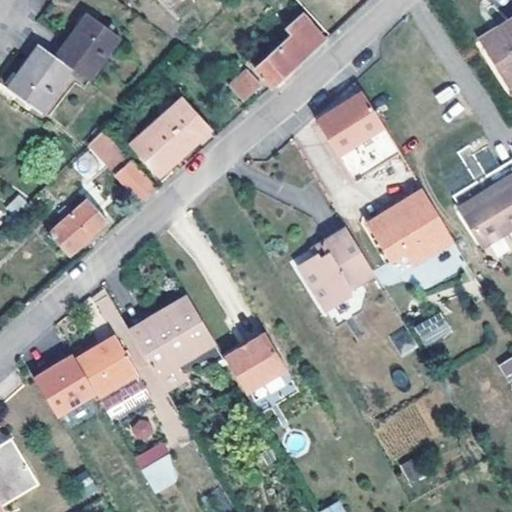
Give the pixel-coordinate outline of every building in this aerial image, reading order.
[(72,69),(89,81),(120,38),(88,14),(71,37),(56,58),(72,69)] [(254,70),(272,88),(325,41),(302,15),(284,31),(290,38),(254,70)] [(509,90),(511,87),(511,24),(499,32),(503,40),(484,51),(509,90)] [(503,40),(499,32),(479,44),(484,51),(503,40)] [(24,66),(8,88),(40,113),(72,69),(56,58),(39,46),(24,66)] [(243,102),(261,86),(248,72),(230,89),(243,102)] [(382,128),(362,95),(321,120),(319,128),(337,156),(382,128)] [(158,176),(212,129),(184,98),(131,147),(158,176)] [(125,185),(141,204),(157,191),(103,132),(89,146),(125,185)] [(475,192),(453,206),(474,241),(511,217),(511,169),(487,185),(490,191),(479,198),(475,192)] [(490,191),(487,185),(475,192),(479,198),(490,191)] [(422,246),(446,231),(421,190),(384,213),(386,216),(367,227),(389,262),(404,253),(411,266),(427,256),(422,246)] [(50,234),(69,256),(89,238),(107,222),(87,200),(72,214),(66,208),(59,213),(65,220),(50,234)] [(375,275),(347,228),(328,239),(325,248),(328,254),(320,259),(317,255),(299,266),(326,311),(350,297),(351,290),(375,275)] [(427,256),(453,241),(446,231),(422,246),(427,256)] [(314,248),(317,255),(320,259),(328,254),(325,248),(328,239),(314,248)] [(179,363),(217,342),(191,296),(162,313),(164,317),(134,333),(168,391),(188,381),(179,363)] [(413,323),(421,345),(450,335),(442,313),(413,323)] [(401,356),(416,349),(406,329),(391,336),(401,356)] [(247,348),(245,349),(241,351),(225,361),(246,398),(287,373),(266,336),(247,348)] [(116,338),(77,359),(99,396),(137,374),(116,338)] [(511,357),(499,363),(511,391),(511,390),(511,357)] [(137,374),(99,396),(114,422),(152,400),(137,374)] [(143,417),(129,428),(142,444),(156,432),(143,417)] [(0,511),(4,511),(3,508),(40,487),(12,438),(0,445),(0,511)] [(135,455),(151,493),(180,482),(165,443),(135,455)] [(400,467),(414,487),(435,472),(421,452),(400,467)] [(89,472),(78,476),(86,496),(97,492),(89,472)] [(317,511),(345,511),(339,500),(317,511)]
